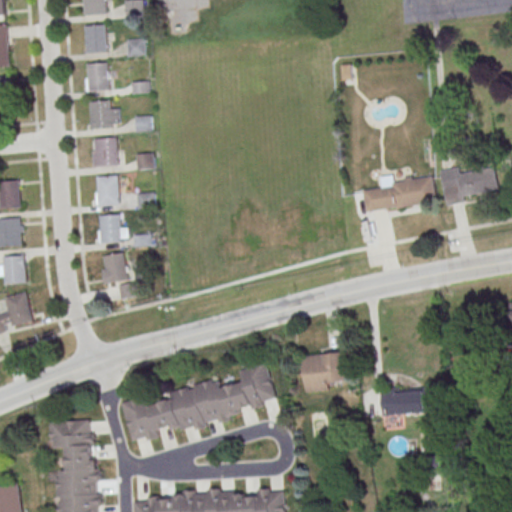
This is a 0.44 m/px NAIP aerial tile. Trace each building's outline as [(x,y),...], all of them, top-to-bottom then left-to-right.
[(84,0),(105,0),(107,15),(86,16),(84,0)] [(142,0),(143,16),(127,17),(125,2),(142,0)] [(85,27),(106,25),(108,53),(87,54),(85,27)] [(0,26),(7,26),(9,67),(0,67),(0,26)] [(144,40),(146,56),(129,57),(128,42),(144,40)] [(87,65),(107,63),(110,91),(89,92),(87,65)] [(0,78),(12,77),(14,105),(0,105),(0,78)] [(90,103),(110,102),(111,110),(120,109),(121,124),(112,125),(113,129),(92,131),(90,103)] [(151,116),(153,132),(136,133),(135,118),(151,116)] [(96,140),(117,139),(119,166),(99,168),(96,140)] [(154,154),(155,169),(139,171),(137,155),(154,154)] [(441,172),(448,207),(466,203),(465,198),(500,190),(495,168),(461,176),(459,168),(441,172)] [(97,179),(118,177),(120,205),(99,206),(97,179)] [(393,184),(434,177),(438,203),(398,210),(398,208),(367,214),(364,193),(393,188),(393,184)] [(0,197),(0,182),(19,182),(21,209),(1,211),(0,197)] [(154,193),(156,209),(139,210),(138,195),(154,193)] [(99,217),(120,215),(122,243),(102,244),(99,217)] [(0,234),(0,220),(19,219),(21,247),(1,248),(0,234)] [(151,235),(152,247),(136,249),(134,236),(151,235)] [(103,257),(123,254),(129,281),(109,284),(103,257)] [(27,283),(26,255),(2,255),(3,284),(27,283)] [(6,296),(9,312),(0,313),(0,331),(34,326),(28,292),(6,296)] [(305,356),(308,391),(350,387),(347,352),(305,356)] [(279,404),(268,360),(241,367),(245,381),(224,387),(222,379),(172,391),(174,399),(152,405),(150,396),(124,402),(134,443),(162,436),(161,434),(279,404)] [(383,389),(384,414),(426,413),(426,388),(383,389)] [(99,511),(96,419),(52,421),(53,447),(66,447),(67,470),(58,470),(59,511),(99,511)] [(24,511),(21,484),(0,486),(0,511),(24,511)] [(136,495),(136,511),(286,511),(286,489),(258,490),(259,496),(245,496),(245,492),(136,495)]
